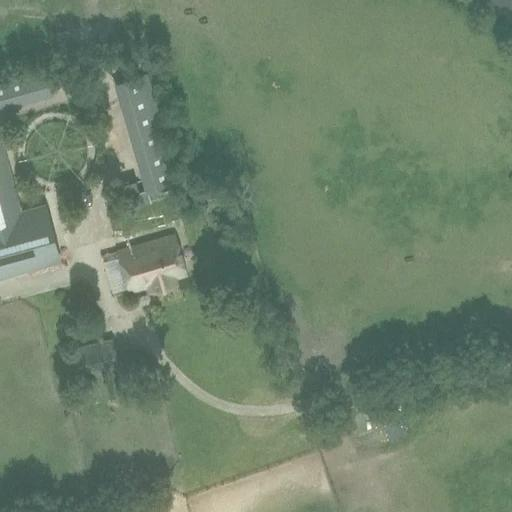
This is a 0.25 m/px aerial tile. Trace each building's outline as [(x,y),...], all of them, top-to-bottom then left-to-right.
[(511,0),(484,0),(508,21),(511,15),(511,0)] [(0,107),(50,94),(43,64),(0,75),(0,107)] [(0,273),(60,257),(46,203),(19,210),(0,138),(0,273)] [(156,289),(175,283),(174,278),(186,275),(175,234),(117,251),(129,291),(155,284),(156,289)] [(120,368),(112,338),(65,350),(72,377),(102,370),(103,373),(120,368)]
